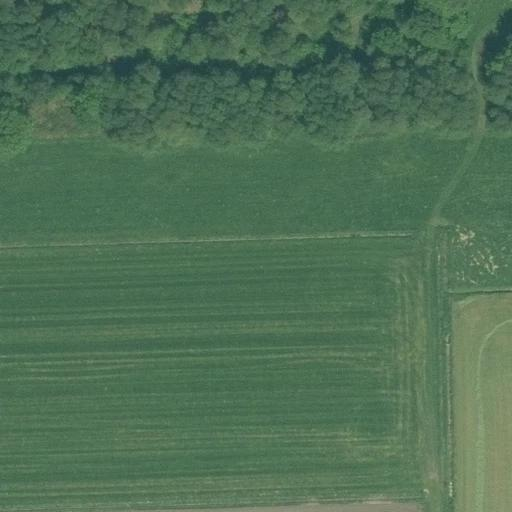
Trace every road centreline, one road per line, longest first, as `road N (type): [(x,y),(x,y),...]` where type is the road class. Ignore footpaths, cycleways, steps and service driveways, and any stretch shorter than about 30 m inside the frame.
road 1 (track): [(0,80),(353,68)]
road 2 (track): [(353,68),(487,68)]
